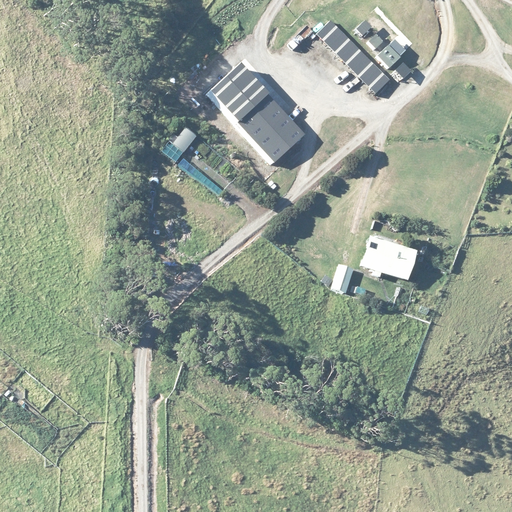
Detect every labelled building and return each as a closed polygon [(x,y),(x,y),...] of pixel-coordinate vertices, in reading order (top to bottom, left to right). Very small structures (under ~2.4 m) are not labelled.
[(312,36),(375,97),(390,81),(328,20),(312,36)] [(364,22),(353,30),(361,37),(370,27),(364,22)] [(382,42),(375,35),(367,41),(367,43),(374,50),(382,42)] [(376,56),(388,68),(405,51),(393,39),(376,56)] [(409,71),(401,63),(394,71),(401,79),(409,71)] [(302,140),(234,67),(204,95),(271,168),(302,140)] [(183,130),(172,144),(182,153),(194,138),(183,130)] [(180,160),(176,165),(218,198),(222,193),(180,160)] [(416,253),(368,238),(359,267),(375,272),(373,276),(379,278),(381,274),(406,282),(416,253)] [(324,271),(327,262),(320,260),(317,268),(324,271)] [(336,266),(330,288),(344,292),(351,270),(336,266)]
